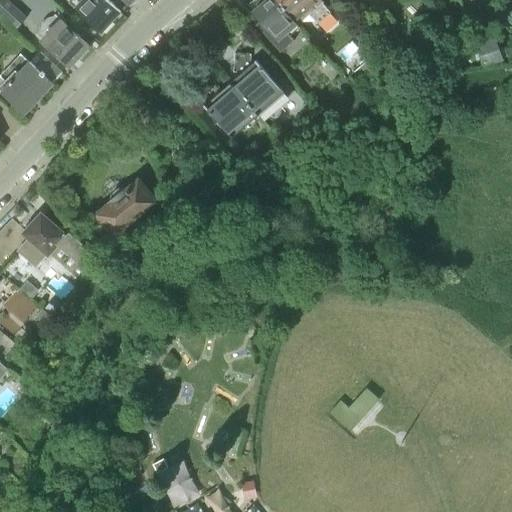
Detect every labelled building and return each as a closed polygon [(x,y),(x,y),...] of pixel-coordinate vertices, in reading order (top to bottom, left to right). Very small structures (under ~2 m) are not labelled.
[(0,0),(0,13),(11,24),(20,14),(5,1),(6,0),(0,0)] [(67,0),(101,32),(121,12),(108,0),(67,0)] [(301,27),(298,25),(277,0),(254,0),(249,5),(255,11),(254,12),(280,41),(282,43),(301,27)] [(323,1),(322,0),(277,0),(298,25),(309,15),(318,24),(332,12),(323,1)] [(66,23),(47,44),(70,66),(89,45),(66,23)] [(192,55),(201,47),(185,29),(176,37),(192,55)] [(497,38),(476,45),(483,68),(505,61),(497,38)] [(30,60),(8,84),(1,91),(25,113),(54,83),(54,82),(63,72),(40,51),(31,61),(30,60)] [(259,115),(285,92),(257,60),(252,64),(253,53),(235,52),(233,71),(244,72),(231,83),(259,115)] [(233,137),(259,115),(231,83),(219,94),(220,85),(201,82),(200,99),(211,101),(205,105),(233,137)] [(96,155),(79,139),(71,147),(88,164),(96,155)] [(96,214),(116,238),(144,216),(147,221),(162,208),(139,179),(96,214)] [(37,268),(50,255),(50,256),(59,246),(80,265),(82,263),(87,269),(97,258),(92,251),(70,231),(66,235),(42,213),(25,232),(32,238),(19,251),(37,268)] [(0,271),(19,251),(32,238),(25,232),(11,219),(0,231),(0,271)] [(57,319),(43,307),(36,317),(42,322),(34,333),(43,339),(57,319)] [(0,380),(9,370),(3,366),(0,362),(0,380)] [(185,450),(159,463),(178,499),(204,485),(185,450)]
